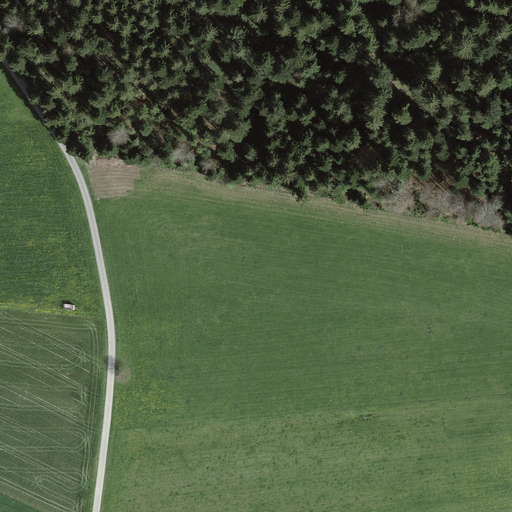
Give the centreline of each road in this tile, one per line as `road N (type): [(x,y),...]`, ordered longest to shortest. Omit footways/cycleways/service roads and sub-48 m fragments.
road 1 (unclassified): [(95,511),(111,363),(98,252),(76,169),(0,50)]
road 2 (unclassified): [(382,0),(511,15)]
